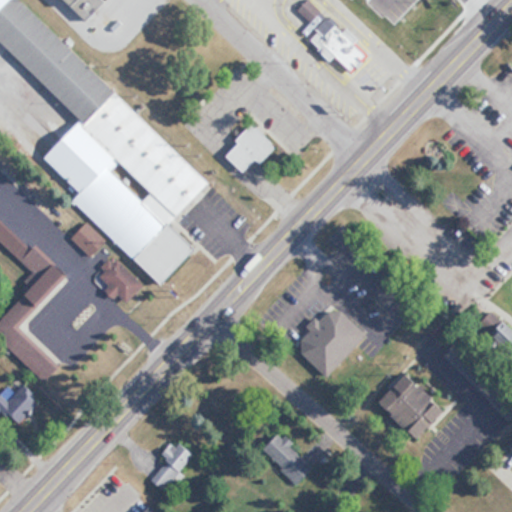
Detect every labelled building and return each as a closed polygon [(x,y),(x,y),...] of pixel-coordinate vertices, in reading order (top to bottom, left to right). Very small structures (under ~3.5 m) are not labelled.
[(47,159),(82,193),(74,200),(164,286),(198,250),(172,225),(214,181),(22,0),(0,0),(0,40),(84,120),(47,159)] [(351,75),(370,55),(358,44),(359,43),(314,0),(307,0),(299,9),(313,23),(305,31),(351,75)] [(258,160),(263,165),(280,147),(256,124),(226,154),(246,173),(258,160)] [(71,275),(39,243),(34,248),(0,214),(0,238),(38,276),(0,315),(0,329),(49,378),(61,366),(20,326),(71,275)] [(108,242),(88,222),(73,237),(93,257),(108,242)] [(107,291),(116,300),(121,296),(129,303),(145,286),(115,257),(100,272),(113,286),(107,291)] [(337,305),(323,320),(319,316),(309,326),(313,331),(299,346),(332,376),(369,334),(337,305)] [(441,400),(411,371),(383,399),(420,437),(432,425),(424,417),(441,400)] [(316,467),(280,433),(263,452),(299,485),(316,467)] [(162,455),(167,461),(152,478),(165,490),(196,455),(178,438),(162,455)]
